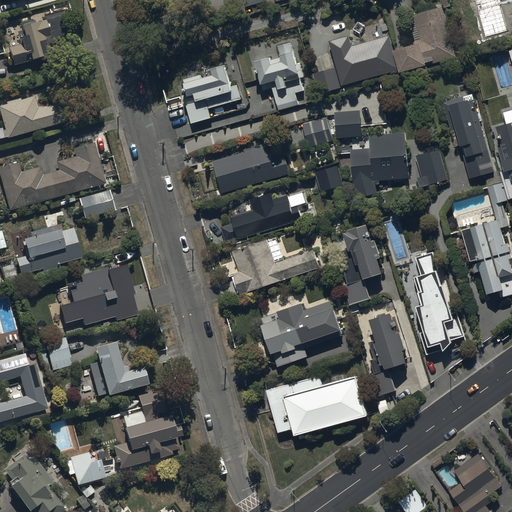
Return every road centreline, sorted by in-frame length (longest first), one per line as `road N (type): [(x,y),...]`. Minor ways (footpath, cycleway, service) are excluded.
road 1 (residential): [(104,0),(235,476),(253,511)]
road 2 (tertiary): [(313,511),(511,370)]
